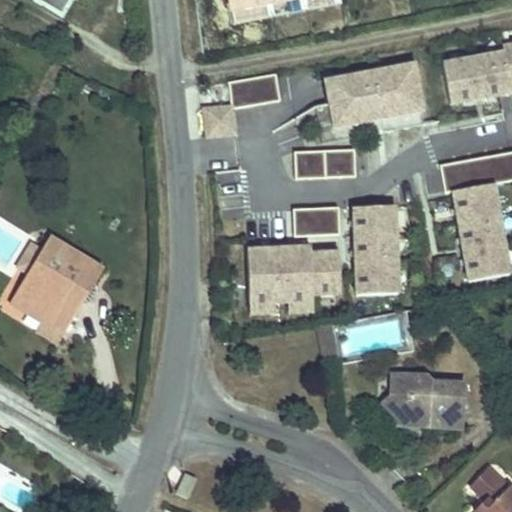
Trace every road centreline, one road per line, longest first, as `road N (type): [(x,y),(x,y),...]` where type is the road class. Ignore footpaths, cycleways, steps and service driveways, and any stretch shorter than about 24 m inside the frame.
road 1 (residential): [(180,159),(262,148),(265,196),(366,190),(431,152),(511,135)]
road 2 (tertiary): [(180,159),(184,303),(170,411)]
road 3 (residential): [(170,411),(333,462),(382,511)]
road 4 (tertiary): [(164,0),(180,159)]
